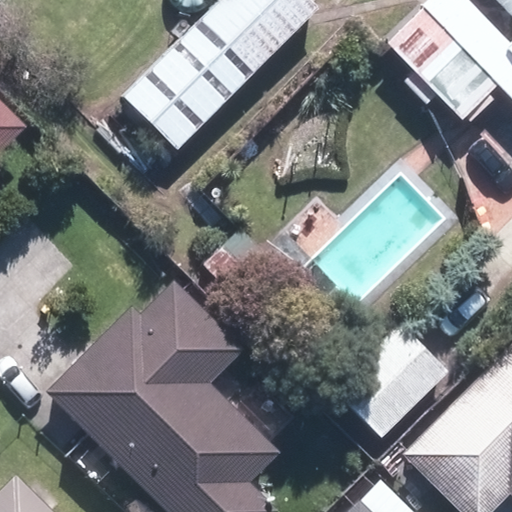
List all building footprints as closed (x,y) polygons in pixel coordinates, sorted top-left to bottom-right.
[(208,0),(109,102),(161,153),(299,12),(287,0),(208,0)] [(443,93),(466,117),(504,81),(430,6),(393,42),(422,70),(413,79),(435,101),(443,93)] [(253,260),(301,312),(338,281),(290,229),(269,248),(248,226),(211,259),(231,282),(253,260)] [(156,320),(84,392),(203,511),(275,511),(281,506),(251,474),(282,444),(212,373),(244,343),(190,288),(156,320)] [(451,365),(403,317),(338,383),(386,431),(451,365)] [(511,345),(407,452),(467,511),(488,511),(511,489),(511,490),(511,345)] [(0,511),(53,511),(19,478),(0,497),(0,511)] [(374,511),(362,500),(350,511),(374,511)]
